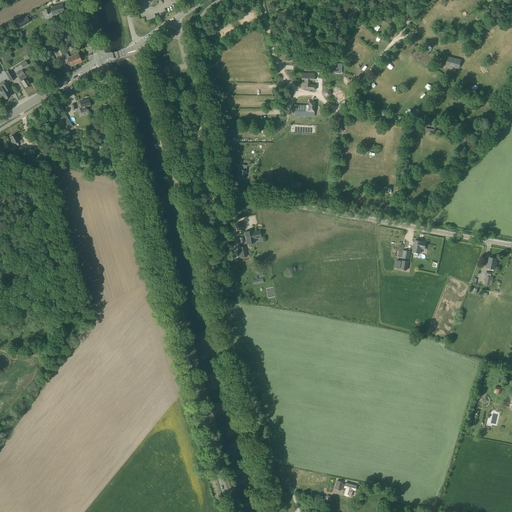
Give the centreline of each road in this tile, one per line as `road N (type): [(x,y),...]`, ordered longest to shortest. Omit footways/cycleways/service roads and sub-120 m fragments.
road 1 (secondary): [(230,511),(98,60)]
road 2 (unclassified): [(260,479),(195,254),(202,231),(194,198),(209,184)]
road 3 (tertiary): [(511,245),(209,184)]
road 4 (tertiary): [(209,184),(200,161),(202,119),(174,19)]
